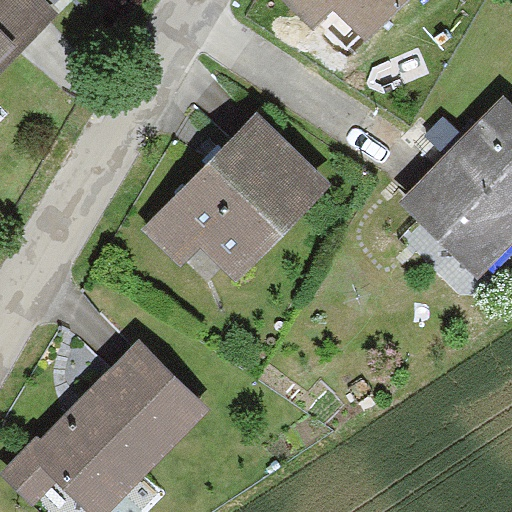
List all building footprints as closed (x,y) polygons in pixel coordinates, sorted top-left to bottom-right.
[(0,0),(0,80),(58,29),(32,0),(0,0)] [(276,0),(342,65),(407,0),(276,0)] [(392,186),(473,277),(511,242),(511,109),(498,93),(392,186)] [(155,220),(234,292),(344,171),(266,99),(155,220)] [(26,454),(82,511),(115,511),(204,426),(131,352),(26,454)]
